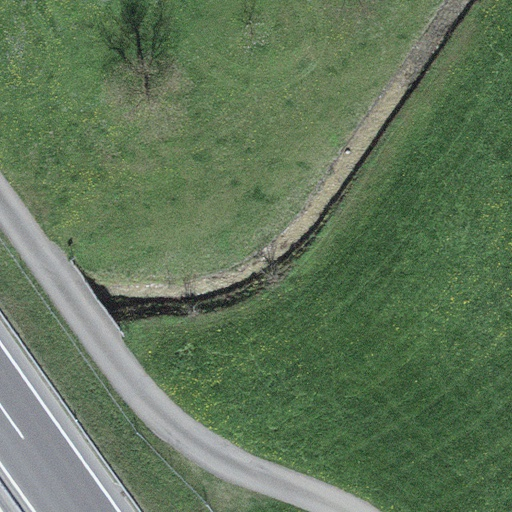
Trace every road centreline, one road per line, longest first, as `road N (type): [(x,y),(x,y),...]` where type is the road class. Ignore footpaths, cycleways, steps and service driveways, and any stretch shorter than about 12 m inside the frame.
road 1 (residential): [(349,511),(225,460),(144,401),(0,197)]
road 2 (motorway): [(73,511),(0,410)]
